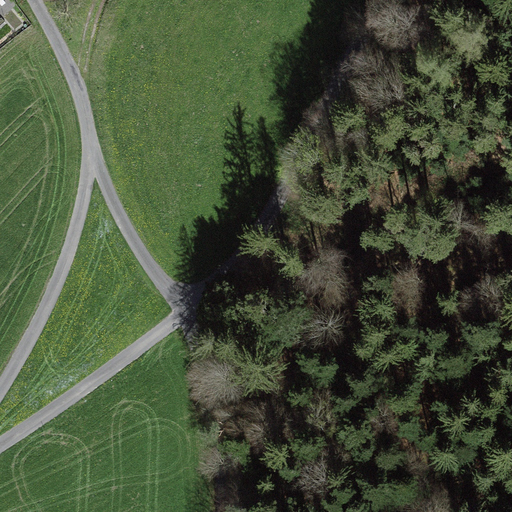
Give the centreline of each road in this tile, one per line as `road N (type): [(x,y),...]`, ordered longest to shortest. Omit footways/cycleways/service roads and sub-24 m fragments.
road 1 (unclassified): [(182,312),(395,0)]
road 2 (unclassified): [(34,0),(77,86),(123,226),(182,312)]
road 3 (unclassified): [(0,445),(182,312)]
road 4 (unclassified): [(182,312),(220,377),(231,440),(228,511)]
